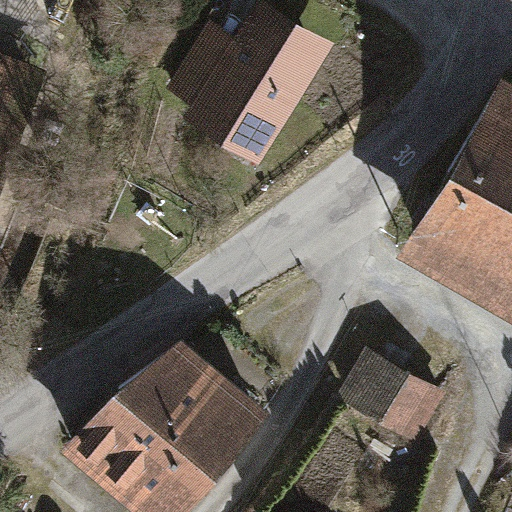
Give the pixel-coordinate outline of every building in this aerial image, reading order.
[(191,104),(184,115),(258,163),(337,41),(274,0),(258,0),(237,33),(212,18),(167,88),(191,104)] [(0,186),(49,69),(0,48),(0,186)] [(511,79),(503,74),(400,251),(511,316),(511,79)] [(113,383),(63,443),(143,511),(182,511),(269,411),(181,336),(113,383)] [(365,347),(338,398),(422,441),(448,389),(365,347)]
